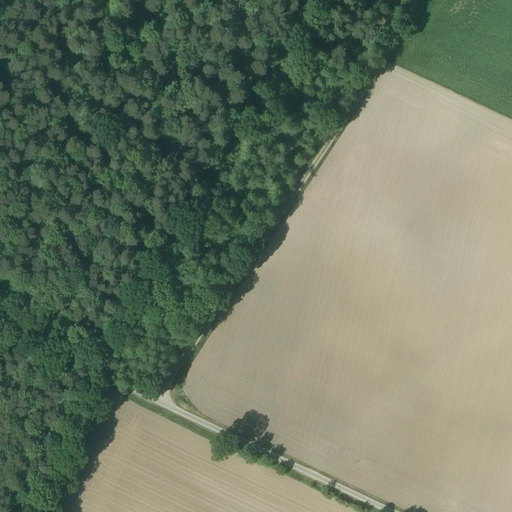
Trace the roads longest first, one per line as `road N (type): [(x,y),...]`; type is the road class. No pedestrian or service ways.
road 1 (track): [(0,295),(244,436)]
road 2 (unclassified): [(399,511),(244,436)]
